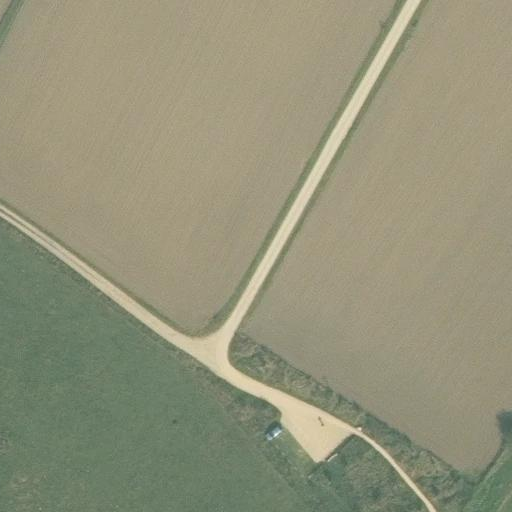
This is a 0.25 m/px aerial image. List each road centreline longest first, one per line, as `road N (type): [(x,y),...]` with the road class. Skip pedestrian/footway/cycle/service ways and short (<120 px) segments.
road 1 (track): [(415,0),(210,365)]
road 2 (track): [(210,365),(0,212)]
road 3 (track): [(210,365),(358,436)]
